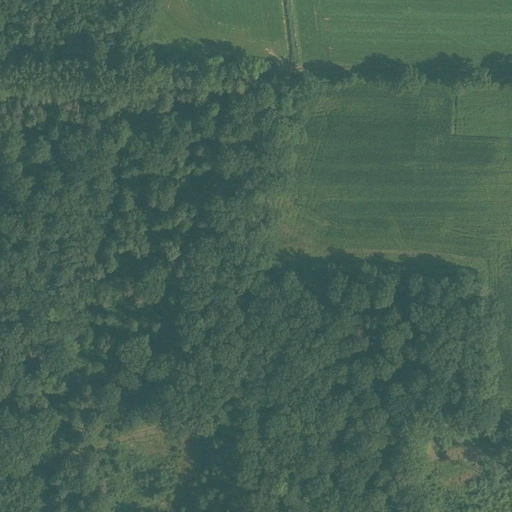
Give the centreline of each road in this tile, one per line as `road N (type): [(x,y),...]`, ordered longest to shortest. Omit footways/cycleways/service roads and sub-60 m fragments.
road 1 (track): [(45,511),(129,110)]
road 2 (track): [(0,464),(181,417)]
